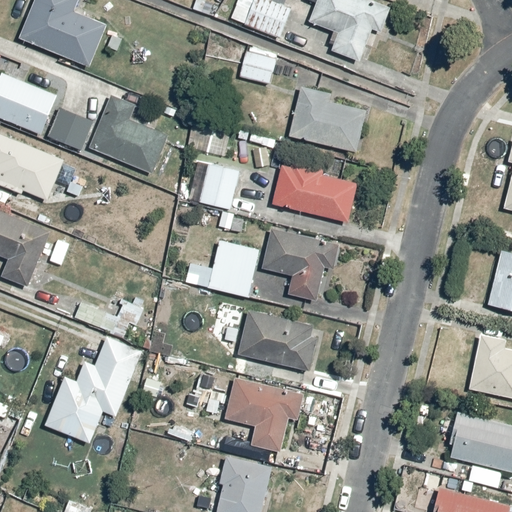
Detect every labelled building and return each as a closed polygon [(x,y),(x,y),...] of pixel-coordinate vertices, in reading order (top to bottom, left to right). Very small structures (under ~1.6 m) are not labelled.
[(35,0),(19,39),(89,67),(107,25),(74,11),(78,0),(35,0)] [(296,9),(276,0),(250,0),(248,6),(238,1),(231,17),(282,40),(296,9)] [(391,8),(371,0),(317,0),(309,21),(339,32),(332,50),(361,61),(372,28),(382,32),(391,8)] [(278,57),(247,49),(239,79),(270,88),(278,57)] [(2,72),(0,76),(0,116),(43,134),(58,96),(2,72)] [(333,92),(303,86),(290,135),(357,153),(367,111),(331,101),(333,92)] [(112,96),(90,147),(153,173),(169,135),(130,119),(136,106),(112,96)] [(80,152),(93,121),(59,108),(47,138),(80,152)] [(228,129),(198,121),(191,145),(221,154),(228,129)] [(64,159),(0,133),(0,178),(50,201),(64,159)] [(255,165),(268,169),(273,150),(260,146),(255,165)] [(291,167),(282,164),(273,203),(349,223),(358,183),(322,175),(324,167),(293,160),(291,167)] [(239,169),(210,163),(201,203),(230,210),(239,169)] [(51,231),(0,210),(0,256),(9,260),(3,276),(29,286),(51,231)] [(247,216),(223,210),(219,226),(243,232),(247,216)] [(340,243),(271,227),(262,268),(293,276),(289,293),(317,301),(325,267),(334,269),(340,243)] [(263,247),(218,239),(209,291),(254,299),(263,247)] [(489,305),(511,310),(511,249),(503,247),(489,305)] [(118,316),(83,301),(75,318),(129,341),(144,307),(125,299),(118,316)] [(314,325),(249,310),(238,354),(311,372),(318,338),(312,337),(314,325)] [(508,341),(481,335),(469,389),(511,397),(511,349),(506,348),(508,341)] [(77,381),(65,376),(46,425),(91,444),(104,412),(116,417),(142,352),(107,337),(97,366),(85,361),(77,381)] [(298,420),(304,394),(235,377),(226,418),(256,426),(252,444),(281,452),(289,418),(298,420)] [(27,411),(0,399),(0,428),(17,435),(27,411)] [(511,426),(458,412),(449,445),(454,446),(451,457),(511,472),(511,426)] [(262,511),(273,466),(227,455),(220,484),(225,485),(217,511),(262,511)] [(511,511),(511,507),(442,490),(436,511),(511,511)]
